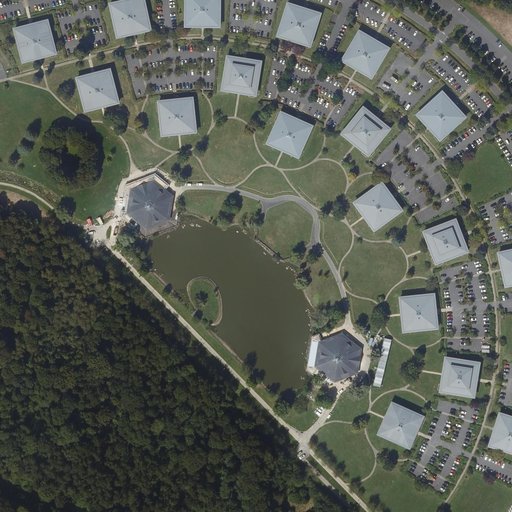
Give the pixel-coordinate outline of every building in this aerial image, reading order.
[(149,0),(114,0),(121,29),(138,26),(154,22),(149,0)] [(189,0),(190,18),(207,18),(225,19),(224,0),(189,0)] [(308,0),(292,0),(283,28),(299,33),(316,39),(327,6),(309,0),(308,0)] [(39,58),(56,54),(54,47),(50,30),(47,20),(41,22),(38,23),(34,24),(31,25),(28,25),(25,26),(21,27),(15,29),(16,35),(17,39),(18,42),(19,45),(20,49),(20,52),(23,62),(35,59),(39,58)] [(365,22),(347,52),(362,61),(377,70),(395,40),(380,31),(365,22)] [(249,51),(232,49),(226,83),(243,86),(261,88),(266,54),(249,51)] [(105,100),(122,96),(113,62),(97,66),(80,71),(88,104),(105,100)] [(461,98),(449,85),(424,108),(435,121),(447,134),(473,111),(461,98)] [(201,125),(197,91),(179,92),(162,94),(166,129),(183,127),(201,125)] [(369,101),(348,127),(362,138),(375,149),(397,122),(383,111),(369,101)] [(302,112),(286,106),(273,137),(288,144),(303,151),(318,119),(302,112)] [(175,191),(157,176),(146,180),(135,185),(132,207),(150,222),(161,218),(171,214),(175,191)] [(399,191),(389,177),(360,197),(371,211),(381,225),(409,205),(399,191)] [(443,259),(475,246),(469,231),(463,215),(431,227),(437,243),(443,259)] [(442,306),(441,290),(406,294),(408,311),(410,328),(444,324),(442,306)] [(340,377),(361,369),(363,358),(365,346),(347,332),(326,340),(324,351),(322,363),(340,377)] [(487,360),(452,354),(450,371),(447,388),(481,394),(484,376),(487,360)] [(384,432),(416,446),(423,429),(430,415),(398,400),(391,416),(384,432)] [(502,426),(497,443),(511,448),(511,412),(507,411),(502,426)]
